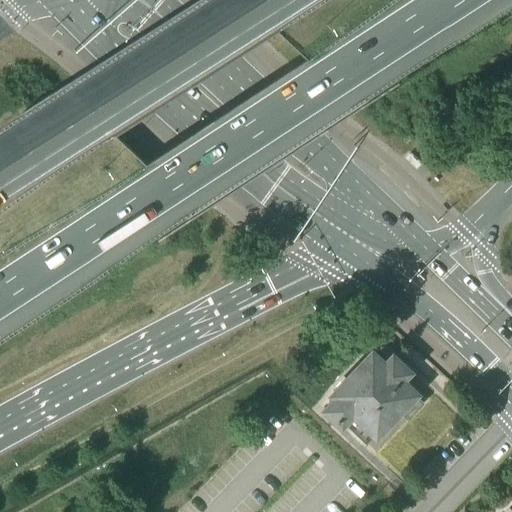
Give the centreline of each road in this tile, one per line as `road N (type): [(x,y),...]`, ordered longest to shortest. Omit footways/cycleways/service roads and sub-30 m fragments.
road 1 (motorway): [(0,296),(453,0)]
road 2 (motorway): [(0,429),(340,246)]
road 3 (motorway): [(284,0),(0,179)]
road 4 (primary): [(100,48),(192,133),(340,246)]
road 5 (primary): [(349,176),(155,0)]
road 6 (primary): [(340,246),(426,309),(511,391)]
